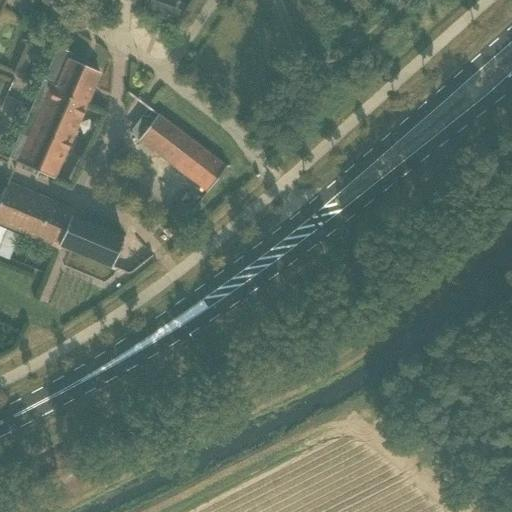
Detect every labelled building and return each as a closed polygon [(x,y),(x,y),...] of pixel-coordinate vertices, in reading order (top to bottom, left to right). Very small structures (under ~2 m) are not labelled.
[(50,84),(16,162),(52,179),(99,73),(68,59),(56,87),(50,84)] [(7,88),(0,104),(0,116),(10,121),(22,95),(7,88)] [(158,115),(138,140),(207,192),(226,167),(158,115)] [(0,196),(0,221),(59,246),(71,217),(3,188),(0,196)] [(193,212),(181,202),(161,227),(174,237),(193,212)] [(76,219),(71,217),(59,246),(64,248),(111,268),(123,238),(76,219)]
